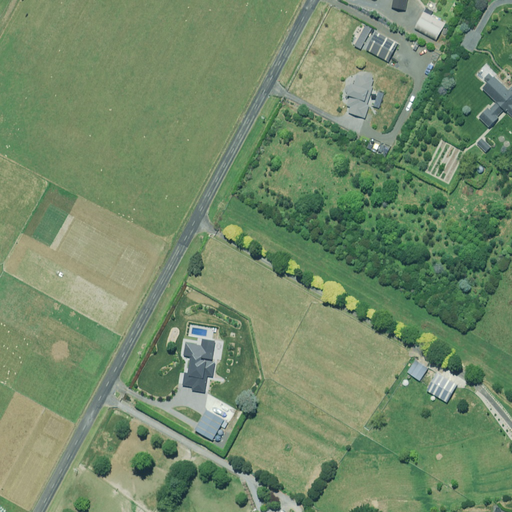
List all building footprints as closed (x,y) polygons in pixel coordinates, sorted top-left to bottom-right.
[(394,0),(392,7),(405,11),(408,0),(394,0)] [(437,19),(425,13),(416,30),(437,41),(446,24),(437,19)] [(400,44),(377,32),(367,50),(390,62),(400,44)] [(365,74),(364,77),(359,75),(355,85),(353,85),(349,96),(351,96),(348,106),(352,107),(350,113),(366,119),(371,104),(368,103),(372,93),(377,79),(365,74)] [(498,102),(480,119),(490,128),(508,111),(511,114),(511,86),(509,90),(496,76),(484,88),(498,102)] [(384,98),(379,96),(375,107),(380,109),(384,98)] [(493,148),(484,139),(478,145),(488,153),(493,148)] [(372,140),(367,149),(385,158),(389,150),(372,140)] [(216,348),(188,344),(186,356),(192,357),(189,374),(186,373),(184,386),(194,387),(193,390),(206,393),(209,376),(214,377),(217,361),(214,360),(216,348)] [(421,381),(424,377),(430,369),(417,360),(409,373),(418,379),(421,381)] [(226,420),(207,410),(204,415),(196,430),(214,441),(226,420)]
